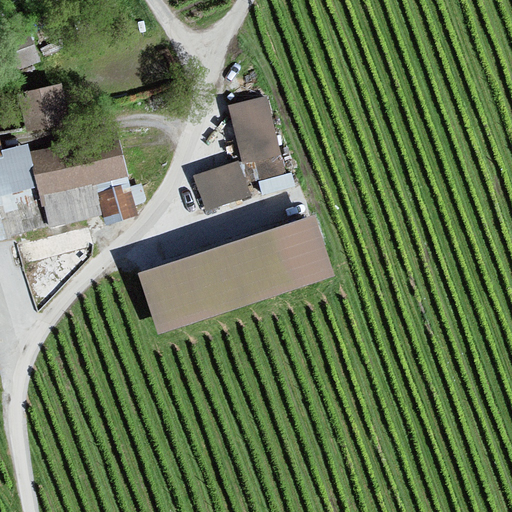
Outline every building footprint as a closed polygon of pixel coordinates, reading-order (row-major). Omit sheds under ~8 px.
[(66,92),(23,104),(33,142),(76,130),(66,92)] [(270,104),(233,111),(244,168),(281,161),(270,104)] [(138,219),(114,133),(24,158),(45,231),(99,216),(103,229),(138,219)] [(250,201),(238,168),(198,183),(210,216),(250,201)] [(337,282),(317,223),(147,279),(167,338),(337,282)]
